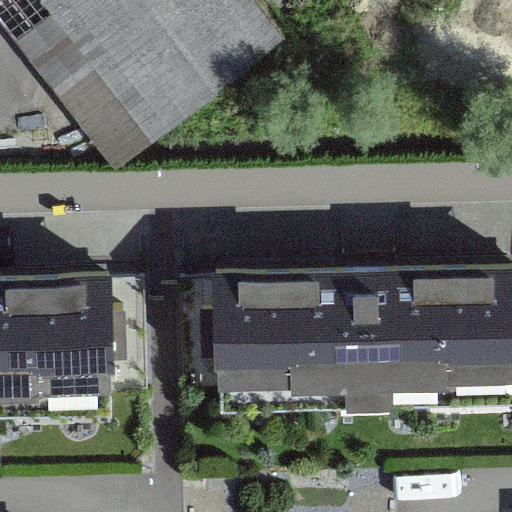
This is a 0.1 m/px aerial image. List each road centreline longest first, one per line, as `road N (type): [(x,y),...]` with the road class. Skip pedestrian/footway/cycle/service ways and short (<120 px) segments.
road 1 (residential): [(0,196),(511,185)]
road 2 (unknown): [(0,487),(511,477)]
